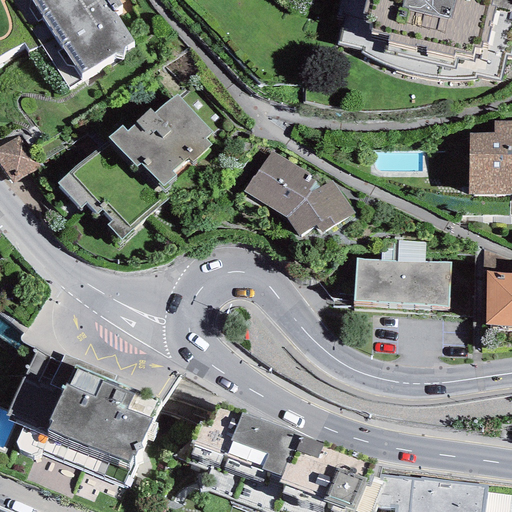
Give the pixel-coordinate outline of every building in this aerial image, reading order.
[(0,0),(0,55),(23,42),(29,51),(57,34),(82,73),(116,54),(124,56),(125,47),(134,41),(113,10),(122,6),(118,0),(0,0)] [(511,0),(340,0),(336,18),(345,21),(338,44),(362,49),(361,54),(369,60),(383,66),(395,72),(412,77),(432,80),(449,81),(474,80),(476,77),(500,81),(506,56),(511,56),(511,0)] [(212,133),(176,93),(154,112),(150,108),(135,122),(137,123),(127,132),(122,125),(107,138),(109,140),(56,182),(81,208),(87,203),(97,214),(101,210),(111,221),(107,225),(121,241),(170,196),(162,187),(175,175),(172,172),(188,157),(192,161),(211,145),(205,139),(212,133)] [(511,120),(494,121),(493,134),(468,134),(468,195),(511,195),(511,120)] [(20,134),(0,147),(0,166),(12,185),(41,166),(20,134)] [(310,174),(270,152),(242,191),(285,218),(317,185),(315,181),(308,177),(310,174)] [(321,187),(317,185),(285,218),(299,236),(316,226),(320,235),(354,213),(332,181),(321,187)] [(381,260),(356,258),(354,302),(448,307),(450,264),(424,263),(425,243),(382,241),(381,260)] [(511,274),(487,273),(486,326),(511,326),(511,264),(511,274)] [(135,395),(77,369),(69,386),(64,384),(49,419),(53,420),(49,430),(127,465),(131,456),(135,457),(152,419),(129,408),(135,395)] [(371,462),(219,407),(209,426),(198,421),(191,444),(172,457),(198,466),(200,492),(208,490),(267,511),(372,511),(374,506),(383,482),(380,481),(367,475),(371,462)] [(34,473),(71,486),(78,466),(41,454),(34,473)] [(380,475),(380,481),(383,482),(374,506),(395,508),(395,511),(483,511),(486,486),(422,479),(422,481),(380,475)]
